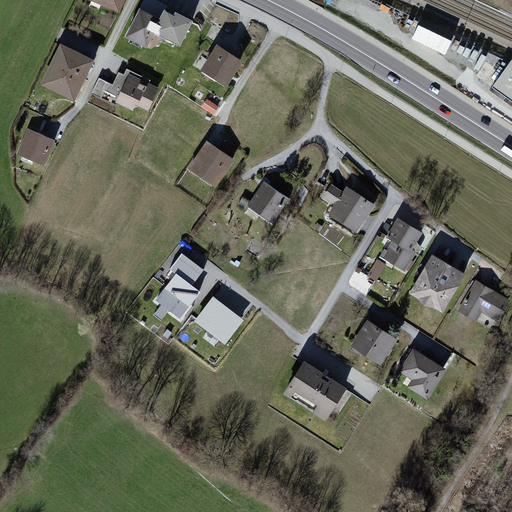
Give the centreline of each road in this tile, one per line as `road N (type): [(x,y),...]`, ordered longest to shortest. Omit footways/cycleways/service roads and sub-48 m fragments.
road 1 (residential): [(330,58),(319,124),(388,184),(390,198),(298,355)]
road 2 (primary): [(511,146),(267,0)]
road 3 (track): [(511,366),(438,511)]
